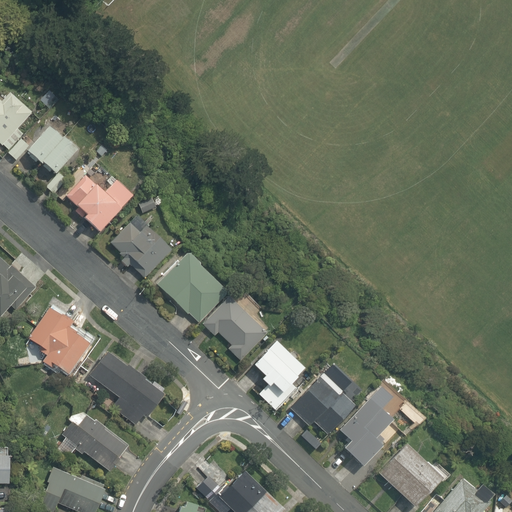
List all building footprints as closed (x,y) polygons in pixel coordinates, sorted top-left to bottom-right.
[(0,146),(6,152),(4,154),(12,161),(20,153),(47,178),(74,149),(45,122),(28,141),(15,130),(30,113),(5,90),(0,95),(0,146)] [(57,171),(42,187),(50,194),(65,179),(57,171)] [(84,172),(61,196),(69,204),(67,206),(78,216),(75,219),(92,235),(130,194),(108,173),(97,184),(84,172)] [(136,205),(140,214),(153,209),(149,200),(136,205)] [(135,230),(126,222),(105,244),(140,277),(167,248),(140,224),(135,230)] [(0,256),(0,312),(7,304),(13,309),(33,286),(0,256)] [(194,324),(221,294),(181,257),(154,287),(194,324)] [(67,375),(86,342),(66,330),(76,312),(49,296),(24,337),(41,347),(38,351),(43,355),(39,361),(49,367),(51,365),(67,375)] [(198,324),(211,336),(214,332),(228,346),(225,349),(238,361),(264,334),(224,297),(198,324)] [(275,395),(301,368),(271,338),(245,365),(256,376),(253,380),(262,388),(265,385),(275,395)] [(144,416),(159,391),(140,379),(144,373),(123,360),(121,362),(101,350),(86,376),(116,395),(107,408),(133,424),(140,414),(144,416)] [(324,434),(350,405),(317,375),(285,409),(305,428),(311,422),(324,434)] [(383,439),(376,431),(386,422),(376,411),(387,401),(378,390),(333,431),(343,442),(337,447),(355,466),(383,439)] [(125,446),(79,412),(62,435),(74,444),(71,447),(80,454),(82,452),(107,471),(125,446)] [(434,478),(400,445),(371,475),(406,508),(434,478)] [(207,500),(214,493),(232,511),(276,511),(235,472),(229,478),(211,461),(190,483),(207,500)] [(77,511),(89,511),(99,487),(50,468),(36,503),(51,509),(54,503),(77,511)] [(486,498),(457,479),(449,492),(443,489),(437,497),(430,492),(417,511),(480,511),(485,505),(482,503),(486,498)] [(200,511),(201,511),(190,507),(192,502),(180,498),(177,507),(175,511),(200,511)] [(511,511),(511,507),(504,498),(497,498),(496,511),(511,511)]
